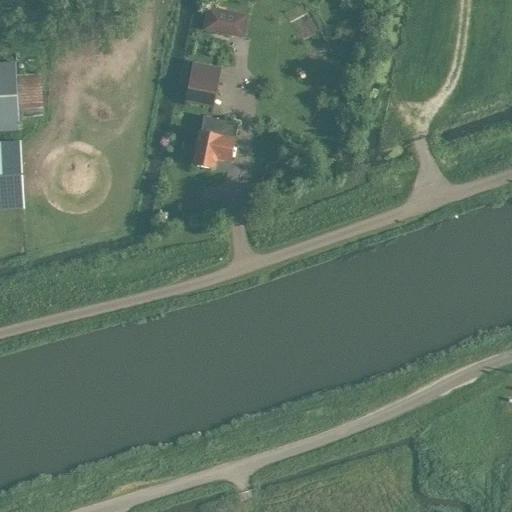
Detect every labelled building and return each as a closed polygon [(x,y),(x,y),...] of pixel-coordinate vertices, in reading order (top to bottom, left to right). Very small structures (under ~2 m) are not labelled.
[(246,3),(228,0),(206,0),(203,20),(242,26),(246,3)] [(194,50),(186,90),(214,95),(222,56),(194,50)] [(13,52),(0,52),(0,120),(17,119),(16,103),(14,65),(13,52)] [(228,151),(236,113),(202,107),(199,121),(197,121),(190,154),(212,159),(214,148),(228,151)] [(18,131),(0,132),(0,199),(22,198),(18,131)] [(450,511),(452,505),(437,503),(436,511),(450,511)]
